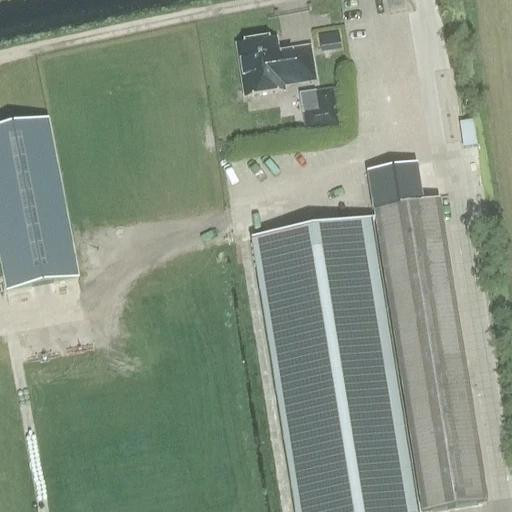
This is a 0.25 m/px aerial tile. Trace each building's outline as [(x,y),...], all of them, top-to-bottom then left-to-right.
[(345,50),(346,32),(325,31),(324,49),(345,50)] [(317,84),(311,48),(279,53),(277,40),(235,47),(244,102),(286,95),(285,89),(317,84)] [(340,129),(334,91),(313,94),(316,112),(302,114),(305,134),(340,129)] [(0,267),(5,296),(78,282),(48,124),(0,133),(0,267)] [(461,150),(475,148),(472,124),(457,126),(461,150)] [(252,242),(294,511),(446,511),(487,506),(438,203),(408,208),(402,171),(369,176),(376,223),(252,242)]
